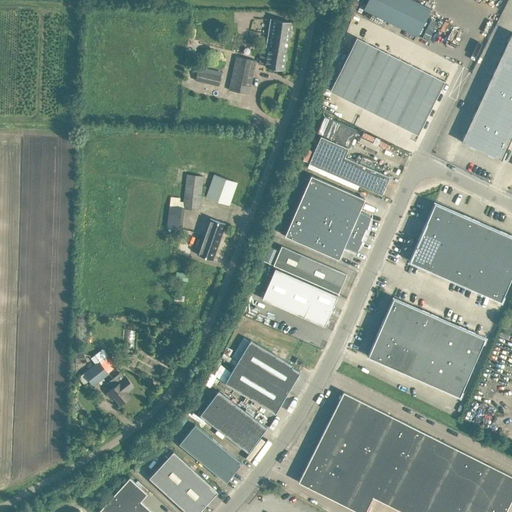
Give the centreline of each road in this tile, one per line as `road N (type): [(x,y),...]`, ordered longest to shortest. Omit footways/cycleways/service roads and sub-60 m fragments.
road 1 (unclassified): [(0,508),(144,420),(194,351),(297,82),(313,0)]
road 2 (unclassified): [(225,511),(315,388),(417,168),(432,167),(511,206)]
